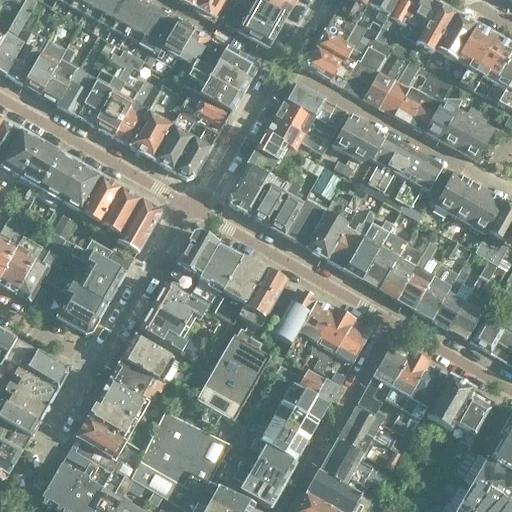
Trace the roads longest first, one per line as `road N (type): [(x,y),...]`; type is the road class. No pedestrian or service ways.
road 1 (residential): [(279,68),(511,191)]
road 2 (residential): [(392,324),(189,208)]
road 3 (residential): [(189,208),(0,99)]
road 4 (residential): [(392,324),(282,511)]
road 5 (residential): [(93,366),(172,224),(189,208)]
road 6 (residential): [(189,208),(207,193),(279,68)]
road 7 (residential): [(21,511),(50,462),(51,433),(93,366)]
road 8 (residential): [(279,68),(154,0)]
road 9 (residential): [(511,393),(392,324)]
